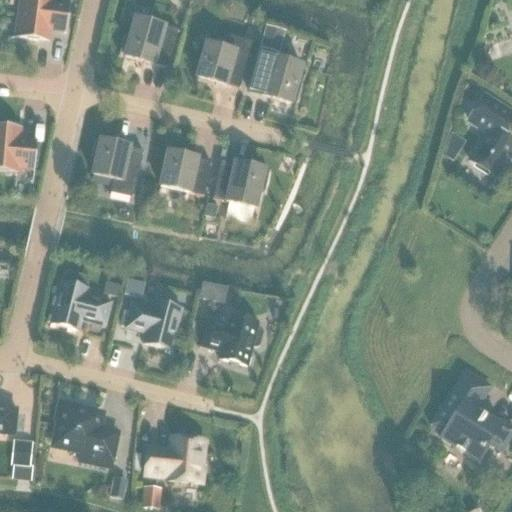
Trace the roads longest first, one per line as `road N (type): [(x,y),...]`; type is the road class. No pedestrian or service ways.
road 1 (residential): [(12,362),(73,90)]
road 2 (residential): [(302,144),(73,90)]
road 3 (residential): [(12,362),(206,408)]
